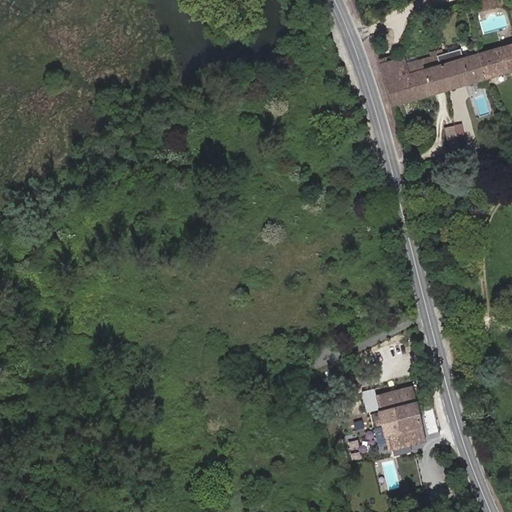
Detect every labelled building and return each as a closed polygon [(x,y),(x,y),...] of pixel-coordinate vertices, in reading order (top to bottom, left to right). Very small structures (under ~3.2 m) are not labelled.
[(502,7),(500,0),(473,0),(478,13),(502,7)] [(511,71),(511,44),(470,57),(460,60),(457,50),(403,66),(401,60),(385,64),(382,60),(376,62),(391,108),(429,96),(427,88),(466,77),(468,85),(511,71)] [(429,96),(468,85),(466,77),(427,88),(429,96)] [(461,126),(443,130),(447,144),(464,140),(461,126)] [(410,389),(381,397),(385,412),(391,434),(395,449),(424,440),(414,404),(410,389)] [(391,434),(385,412),(376,415),(382,436),(391,434)]
